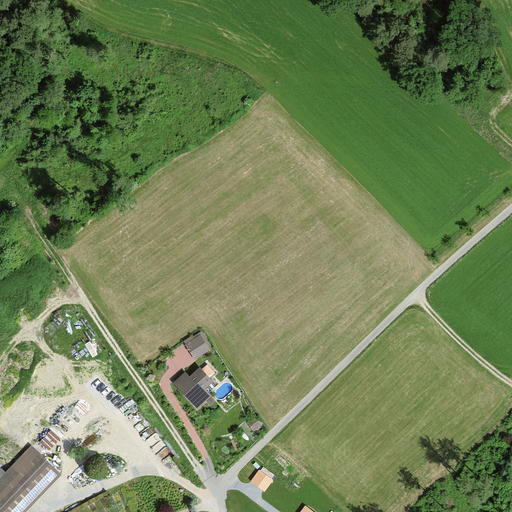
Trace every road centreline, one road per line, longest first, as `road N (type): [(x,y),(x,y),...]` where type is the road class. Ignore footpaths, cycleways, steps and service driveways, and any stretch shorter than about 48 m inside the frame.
road 1 (unclassified): [(222,511),(230,474),(511,208)]
road 2 (track): [(221,504),(25,209)]
road 3 (track): [(221,504),(155,471),(48,511)]
road 4 (track): [(414,294),(511,387)]
